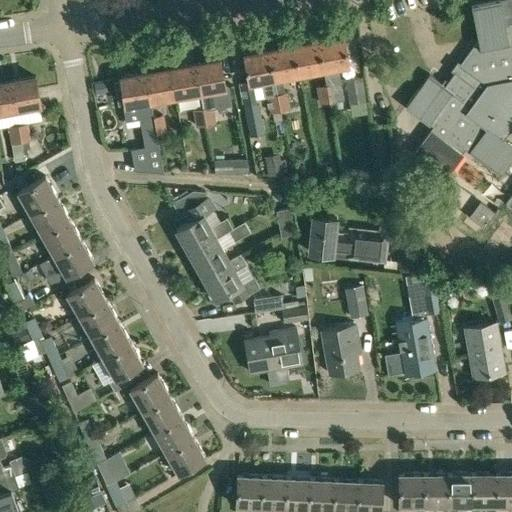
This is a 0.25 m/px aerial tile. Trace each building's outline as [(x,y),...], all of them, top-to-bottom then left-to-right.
[(511,7),(502,10),(500,0),(496,0),(472,5),(479,45),(465,65),(470,68),(463,77),(454,71),(445,84),(429,72),(405,104),(433,125),(413,152),(445,176),(465,148),(500,174),(511,158),(511,144),(502,137),(511,123),(511,7)] [(326,84),(330,101),(345,98),(338,66),(349,64),(343,36),(318,41),(323,68),(324,68),(327,84),(326,84)] [(294,45),(299,73),(323,68),(318,41),(294,45)] [(269,50),(275,78),(299,73),(294,45),(269,50)] [(272,112),(274,121),(283,119),(281,110),(278,93),(275,78),(269,50),(244,55),(250,82),(262,80),(265,96),(267,96),(270,112),(272,112)] [(195,63),(200,91),(203,107),(214,105),(214,107),(231,104),(228,84),(225,85),(220,59),(195,63)] [(171,68),(176,96),(200,91),(195,63),(171,68)] [(146,72),(151,100),(176,96),(171,68),(146,72)] [(151,100),(146,72),(121,76),(126,104),(139,102),(146,147),(131,150),(135,169),(163,172),(157,133),(154,115),(151,100)] [(10,81),(16,109),(41,105),(35,76),(10,81)] [(345,79),(349,103),(367,100),(363,76),(345,79)] [(0,82),(0,112),(16,109),(10,81),(0,82)] [(99,82),(94,82),(95,92),(101,91),(105,91),(104,81),(99,82)] [(330,101),(326,84),(316,86),(318,103),(330,101)] [(278,93),(281,110),(291,108),(288,91),(278,93)] [(249,135),(264,132),(258,104),(243,107),(249,135)] [(203,107),(206,124),(217,122),(214,107),(214,105),(203,107)] [(192,109),(196,126),(206,124),(203,107),(192,109)] [(154,115),(157,133),(168,131),(164,113),(154,115)] [(22,141),(23,146),(30,145),(29,140),(32,139),(29,122),(18,124),(21,141),(22,141)] [(11,143),(21,141),(18,124),(8,126),(11,143)] [(265,157),(267,171),(281,168),(278,154),(265,157)] [(245,172),(245,159),(235,159),(235,172),(245,172)] [(60,172),(68,185),(84,175),(76,161),(60,172)] [(291,166),(293,179),(307,177),(305,164),(291,166)] [(18,191),(30,212),(57,197),(45,176),(18,191)] [(176,228),(190,252),(217,236),(228,230),(232,227),(226,216),(210,225),(203,213),(215,207),(209,196),(205,190),(193,189),(173,201),(180,213),(184,210),(189,220),(176,228)] [(30,212),(42,233),(69,217),(57,197),(30,212)] [(469,216),(484,227),(496,212),(480,200),(469,216)] [(276,210),(280,229),(293,221),(291,207),(276,210)] [(333,254),(385,259),(388,237),(336,232),(337,217),(314,214),(310,250),(334,252),(333,254)] [(42,233),(53,254),(81,238),(69,217),(42,233)] [(232,227),(228,230),(234,240),(249,231),(243,221),(232,227)] [(280,229),(281,234),(296,232),(293,221),(280,229)] [(0,228),(0,247),(3,255),(13,250),(3,227),(0,228)] [(190,252),(203,274),(230,258),(223,247),(217,236),(190,252)] [(53,254),(66,275),(93,260),(81,238),(53,254)] [(395,244),(400,271),(414,268),(409,241),(395,244)] [(229,290),(235,300),(260,286),(241,252),(230,258),(203,274),(216,297),(229,290)] [(4,258),(13,276),(22,272),(23,271),(14,253),(4,258)] [(396,269),(397,260),(384,259),(384,268),(396,269)] [(304,267),(305,279),(313,279),(312,266),(304,267)] [(33,275),(30,268),(23,271),(22,272),(26,279),(33,275)] [(54,294),(64,288),(57,276),(47,282),(54,294)] [(8,283),(16,301),(26,296),(18,278),(8,283)] [(67,294),(79,315),(107,299),(95,278),(67,294)] [(440,294),(460,291),(457,280),(437,278),(437,279),(440,294)] [(421,281),(427,313),(442,310),(443,310),(440,294),(437,279),(421,281)] [(493,284),(494,290),(503,288),(502,282),(493,284)] [(345,287),(350,316),(369,313),(363,283),(345,287)] [(306,295),(304,284),(296,285),(297,296),(306,295)] [(492,295),(499,321),(511,317),(511,315),(505,291),(492,295)] [(253,297),(255,311),(283,307),(281,293),(253,297)] [(79,315),(91,336),(119,320),(107,299),(79,315)] [(282,308),(284,321),(308,318),(306,305),(282,308)] [(24,320),(32,339),(43,335),(34,315),(24,320)] [(397,322),(406,375),(437,369),(428,316),(397,322)] [(45,332),(50,330),(52,325),(48,320),(42,322),(40,328),(45,332)] [(91,336),(102,357),(131,340),(119,320),(91,336)] [(466,327),(475,376),(506,371),(497,321),(466,327)] [(323,329),(331,373),(360,368),(356,346),(361,345),(357,323),(323,329)] [(245,338),(251,371),(304,362),(298,326),(269,331),(270,334),(245,338)] [(29,340),(25,328),(14,333),(13,333),(17,344),(29,340)] [(40,340),(49,358),(60,353),(51,335),(40,340)] [(17,344),(22,358),(36,353),(31,339),(29,340),(17,344)] [(108,380),(114,391),(132,380),(127,371),(143,362),(131,340),(102,357),(114,376),(108,380)] [(61,358),(52,362),(60,380),(69,376),(61,358)] [(130,388),(142,409),(170,393),(158,372),(130,388)] [(69,402),(73,411),(97,397),(90,385),(77,392),(71,379),(61,384),(69,402)] [(142,409),(154,431),(182,415),(170,393),(142,409)] [(154,431),(166,452),(194,436),(182,415),(154,431)] [(78,422),(86,440),(96,435),(88,417),(78,422)] [(0,480),(15,475),(34,469),(30,459),(23,455),(10,460),(11,462),(2,466),(0,459),(0,457),(5,455),(7,451),(2,437),(1,435),(0,435),(0,480)] [(166,452),(178,474),(207,457),(194,436),(166,452)] [(88,444),(96,462),(107,457),(98,439),(88,444)] [(98,466),(107,485),(116,481),(107,461),(98,466)] [(511,470),(496,471),(496,503),(511,502),(511,470)] [(400,471),(400,503),(424,503),(424,471),(400,471)] [(424,471),(424,503),(448,503),(448,471),(424,471)] [(448,471),(448,503),(472,503),(472,471),(448,471)] [(472,471),(472,503),(496,503),(496,471),(472,471)] [(237,504),(262,505),(263,473),(239,472),(237,504)] [(262,505),(286,507),(287,474),(263,473),(262,505)] [(286,507),(309,508),(311,475),(287,474),(286,507)] [(0,511),(18,511),(11,491),(20,488),(15,475),(0,480),(0,511)] [(309,508),(333,509),(335,476),(311,475),(309,508)] [(333,509),(357,510),(359,477),(335,476),(333,509)] [(357,510),(382,511),(383,478),(359,477),(357,510)] [(111,494),(118,511),(130,511),(141,507),(136,496),(126,500),(121,489),(111,494)] [(105,501),(101,491),(87,496),(91,507),(105,501)]
